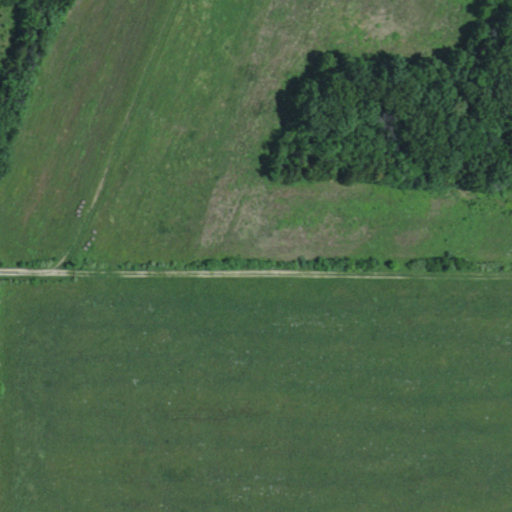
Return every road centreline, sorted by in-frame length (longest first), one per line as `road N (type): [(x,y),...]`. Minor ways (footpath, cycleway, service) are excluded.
road 1 (residential): [(0,272),(511,276)]
road 2 (residential): [(177,0),(69,253),(52,274)]
